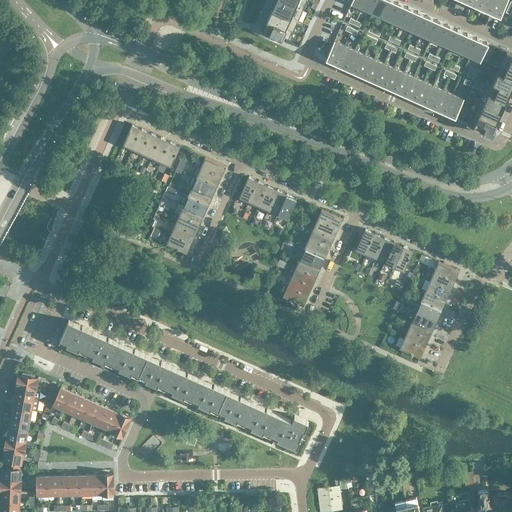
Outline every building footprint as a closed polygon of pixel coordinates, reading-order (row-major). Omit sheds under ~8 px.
[(303,10),(280,0),(276,0),(272,9),(297,20),(298,21),(303,10)] [(307,0),(280,0),(303,10),(307,0)] [(371,12),(376,0),(365,0),(361,8),(371,12)] [(381,17),(388,0),(376,0),(371,12),(381,17)] [(391,21),(399,3),(393,0),(388,0),(381,17),(391,21)] [(490,12),(495,0),(483,0),(480,7),(490,12)] [(502,13),(507,0),(495,0),(490,12),(500,16),(502,13)] [(401,26),(409,7),(399,3),(391,21),(401,26)] [(411,30),(419,12),(409,7),(401,26),(411,30)] [(294,31),(298,21),(297,20),(272,9),(267,20),(291,30),(292,31),(294,31)] [(421,34),(429,16),(419,12),(411,30),(421,34)] [(430,39),(439,20),(429,16),(421,34),(430,39)] [(266,19),(261,29),(280,38),(281,36),(287,39),(291,30),(267,20),(266,19)] [(440,43),(449,25),(439,20),(430,39),(440,43)] [(450,48),(458,29),(449,25),(440,43),(450,48)] [(460,52),(468,34),(458,29),(450,48),(460,52)] [(470,57),(478,38),(468,34),(460,52),(470,57)] [(487,47),(489,43),(478,38),(470,57),(480,61),(487,47)] [(337,63),(345,45),(335,40),(326,59),(337,63)] [(346,68),(355,49),(345,45),(337,63),(346,68)] [(356,72),(365,54),(355,49),(346,68),(356,72)] [(511,53),(507,51),(502,62),(511,66),(511,53)] [(366,77),(374,58),(365,54),(356,72),(366,77)] [(376,81),(384,63),(374,58),(366,77),(376,81)] [(511,66),(502,62),(497,72),(511,78),(511,66)] [(386,85),(394,67),(384,63),(376,81),(386,85)] [(396,90),(404,71),(394,67),(386,85),(396,90)] [(406,94),(414,76),(404,71),(396,90),(406,94)] [(511,91),(511,88),(511,78),(497,72),(493,82),(492,83),(511,91)] [(415,99),(424,80),(414,76),(406,94),(415,99)] [(425,103),(434,85),(424,80),(415,99),(425,103)] [(492,83),(493,82),(488,80),(483,91),(506,101),(511,91),(492,83)] [(435,108),(443,89),(434,85),(425,103),(435,108)] [(445,112),(453,94),(443,89),(435,108),(445,112)] [(506,101),(483,91),(479,102),(501,112),(506,101)] [(457,113),(464,98),(453,94),(445,112),(456,117),(457,113)] [(501,112),(479,102),(474,112),(497,122),(501,112)] [(494,128),(497,122),(474,112),(469,123),(484,129),(483,131),(493,135),(496,129),(494,128)] [(133,149),(142,128),(132,124),(123,145),(133,149)] [(142,153),(151,133),(142,128),(133,149),(142,153)] [(152,158),(161,137),(151,133),(142,153),(152,158)] [(161,162),(170,141),(161,137),(152,158),(161,162)] [(171,166),(180,146),(170,141),(161,162),(171,166)] [(221,176),(226,166),(205,157),(200,166),(221,176)] [(217,185),(221,176),(200,166),(196,176),(217,185)] [(213,195),(217,185),(196,176),(192,185),(213,195)] [(249,201),(258,181),(249,176),(239,197),(249,201)] [(259,206),(268,185),(258,181),(249,201),(259,206)] [(209,204),(213,195),(192,185),(188,195),(209,204)] [(268,210),(277,189),(268,185),(259,206),(268,210)] [(278,214),(287,193),(277,189),(268,210),(278,214)] [(287,219),(297,198),(287,193),(278,214),(287,219)] [(204,214),(209,204),(188,195),(183,204),(204,214)] [(200,223),(204,214),(183,204),(179,214),(200,223)] [(338,228),(342,218),(322,209),(317,219),(338,228)] [(196,233),(200,223),(179,214),(175,223),(196,233)] [(334,238),(338,228),(317,219),(313,228),(334,238)] [(192,242),(196,233),(175,223),(171,233),(192,242)] [(329,247),(334,238),(313,228),(309,238),(329,247)] [(366,254),(375,233),(365,228),(356,249),(366,254)] [(187,253),(192,242),(171,233),(166,243),(187,253)] [(375,258),(385,237),(375,233),(366,254),(375,258)] [(385,262),(394,241),(385,237),(375,258),(385,262)] [(325,257),(329,247),(309,238),(304,247),(325,257)] [(394,266),(404,246),(394,241),(385,262),(394,266)] [(404,271),(413,250),(404,246),(394,266),(404,271)] [(321,266),(325,257),(304,247),(300,257),(321,266)] [(317,275),(321,266),(300,257),(296,266),(317,275)] [(454,280),(459,270),(438,261),(434,271),(454,280)] [(312,285),(317,275),(296,266),(292,276),(312,285)] [(450,290),(454,280),(434,271),(429,280),(450,290)] [(308,294),(312,285),(292,276),(287,285),(308,294)] [(4,279),(0,288),(0,290),(6,294),(11,283),(4,279)] [(446,299),(450,290),(429,280),(425,290),(446,299)] [(303,305),(308,294),(287,285),(283,295),(303,305)] [(442,309),(446,299),(425,290),(421,299),(442,309)] [(437,318),(442,309),(421,299),(417,309),(437,318)] [(433,328),(437,318),(417,309),(412,318),(433,328)] [(429,337),(433,328),(412,318),(408,328),(429,337)] [(228,391),(208,382),(207,384),(200,381),(201,379),(182,370),(181,372),(174,369),(175,367),(155,358),(154,360),(148,357),(149,355),(129,346),(128,348),(121,345),(122,343),(103,335),(102,337),(95,334),(96,332),(76,323),(75,325),(68,321),(60,338),(68,342),(67,344),(79,350),(80,347),(94,353),(93,356),(105,362),(106,359),(113,362),(120,365),(119,368),(131,374),(133,371),(147,377),(145,380),(158,385),(159,382),(173,389),(172,391),(184,397),(186,394),(199,400),(198,403),(211,409),(212,406),(226,412),(224,415),(237,421),(238,418),(252,424),(251,427),(263,432),(265,430),(278,436),(277,439),(297,447),(301,439),(299,438),(301,433),(303,429),(305,430),(309,421),(295,415),(292,420),(287,417),(286,419),(279,416),(280,414),(261,405),(260,407),(253,404),(254,402),(235,394),(234,396),(227,393),(228,391)] [(425,347),(429,337),(408,328),(404,337),(425,347)] [(420,357),(425,347),(404,337),(399,348),(420,357)] [(16,385),(17,385),(37,388),(39,377),(34,377),(35,375),(23,372),(22,374),(18,374),(16,385)] [(37,388),(17,385),(15,395),(34,399),(38,400),(40,389),(37,388)] [(63,408),(71,391),(61,386),(53,404),(63,408)] [(73,413),(81,395),(71,391),(63,408),(73,413)] [(32,410),(34,399),(15,395),(13,406),(32,410)] [(83,417),(91,400),(81,395),(73,413),(83,417)] [(93,422),(100,404),(91,400),(83,417),(93,422)] [(102,426),(110,409),(100,404),(93,422),(102,426)] [(30,420),(32,410),(13,406),(11,417),(30,420)] [(112,431),(120,413),(110,409),(102,426),(112,431)] [(120,413),(112,431),(123,436),(131,417),(120,412),(120,413)] [(28,431),(30,420),(11,417),(9,427),(28,431)] [(26,441),(28,431),(9,427),(7,437),(7,438),(26,441)] [(27,441),(26,441),(7,438),(7,437),(6,437),(4,449),(5,449),(5,448),(24,452),(24,453),(27,441)] [(22,463),(24,452),(5,448),(5,449),(3,459),(7,460),(7,464),(20,466),(21,463),(22,463)] [(20,468),(20,466),(7,464),(7,468),(2,468),(2,478),(2,479),(21,480),(21,479),(21,468),(20,468)] [(102,473),(102,474),(102,493),(102,494),(114,494),(113,473),(102,473)] [(81,494),(80,474),(69,475),(70,494),(81,494)] [(91,493),(91,474),(80,474),(81,494),(91,493)] [(102,493),(102,474),(91,474),(91,493),(102,493)] [(48,494),(48,475),(37,475),(37,494),(48,494)] [(59,494),(59,475),(48,475),(48,494),(59,494)] [(70,494),(69,475),(59,475),(59,494),(70,494)] [(21,479),(21,480),(2,479),(2,478),(1,478),(0,490),(1,490),(20,491),(21,491),(21,479)] [(349,496),(359,495),(358,482),(348,483),(349,496)] [(339,485),(335,485),(317,487),(320,511),(342,509),(339,485)] [(491,506),(488,489),(478,490),(478,508),(491,506)] [(20,501),(20,491),(1,490),(1,501),(20,501)] [(511,504),(511,493),(492,495),(493,506),(511,504)] [(456,511),(472,509),(470,499),(461,501),(460,494),(450,496),(451,503),(450,503),(451,511),(456,511)] [(16,511),(19,511),(20,501),(1,501),(0,511),(16,511)] [(419,511),(418,503),(407,505),(408,511),(419,511)] [(444,511),(442,503),(423,508),(423,511),(444,511)]
